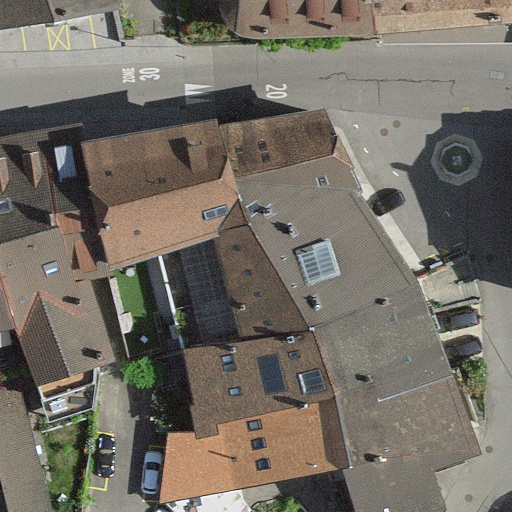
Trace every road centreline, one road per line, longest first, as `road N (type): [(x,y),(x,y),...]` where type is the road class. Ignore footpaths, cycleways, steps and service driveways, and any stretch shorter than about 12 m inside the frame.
road 1 (residential): [(0,87),(385,83)]
road 2 (residential): [(385,83),(468,225)]
road 3 (residential): [(468,225),(501,84)]
